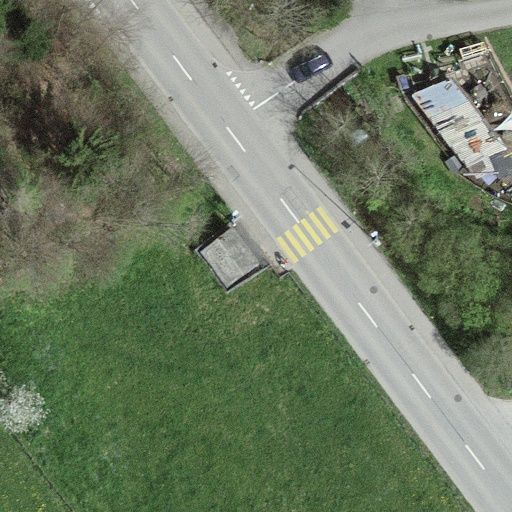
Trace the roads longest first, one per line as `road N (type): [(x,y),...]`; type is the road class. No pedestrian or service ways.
road 1 (tertiary): [(232,130),(511,504)]
road 2 (residential): [(511,6),(362,39),(232,130)]
road 3 (tertiary): [(134,0),(232,130)]
